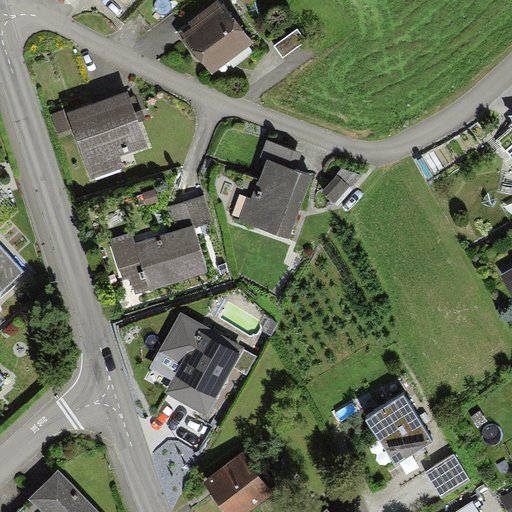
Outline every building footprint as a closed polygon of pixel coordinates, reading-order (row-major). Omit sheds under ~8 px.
[(253,43),(218,0),(216,0),(190,21),(193,24),(180,34),(212,75),(253,43)] [(306,40),(297,28),(274,46),(282,57),(306,40)] [(129,89),(68,111),(92,180),(122,170),(118,156),(149,146),(129,89)] [(292,146),(263,136),(255,160),(260,162),(241,217),(290,233),(311,170),(286,161),(292,146)] [(133,231),(109,238),(123,282),(131,279),(135,292),(209,268),(195,227),(212,222),(204,196),(166,208),(173,230),(137,242),(133,231)] [(0,291),(22,272),(0,248),(0,291)] [(242,343),(181,310),(160,348),(181,359),(166,386),(206,408),(242,343)] [(403,392),(365,417),(394,463),(433,439),(403,392)] [(467,478),(452,453),(426,470),(441,494),(467,478)] [(241,511),(266,495),(237,454),(202,479),(225,511),(241,511)] [(50,510),(48,511),(102,511),(60,467),(33,492),(50,510)] [(477,511),(472,503),(457,511),(477,511)]
